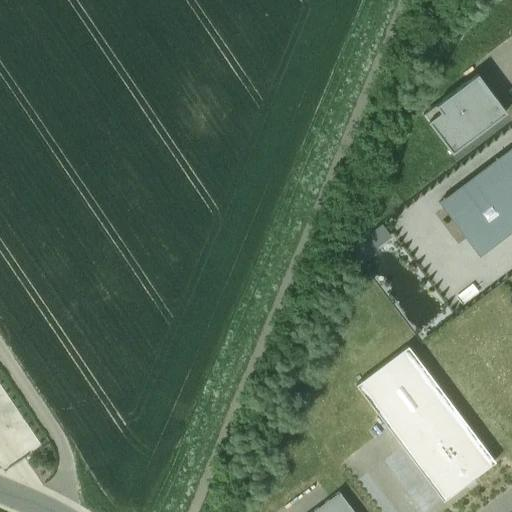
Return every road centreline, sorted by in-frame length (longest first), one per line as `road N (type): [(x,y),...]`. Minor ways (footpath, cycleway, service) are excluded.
road 1 (track): [(371,0),(156,511)]
road 2 (track): [(193,511),(403,0)]
road 3 (track): [(0,352),(64,449),(66,493),(58,511)]
